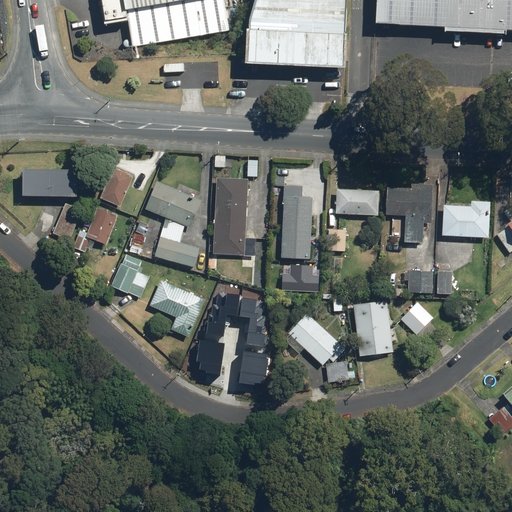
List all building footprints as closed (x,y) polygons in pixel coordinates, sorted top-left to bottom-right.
[(130,20),(136,46),(232,30),(226,0),(100,0),(104,26),(130,20)] [(243,65),(344,68),(347,0),(251,0),(245,18),(243,65)] [(511,0),(376,0),(376,27),(511,32),(511,0)] [(166,63),(166,71),(185,71),(185,63),(166,63)] [(217,154),(216,166),(233,167),(234,163),(226,162),(226,155),(217,154)] [(260,156),(250,156),(248,177),(259,178),(260,156)] [(134,175),(114,166),(101,197),(121,205),(134,175)] [(78,170),(22,169),(21,196),(78,196),(78,170)] [(250,179),(218,178),(214,254),(246,255),(250,179)] [(203,200),(157,181),(146,209),(192,227),(203,200)] [(433,223),(434,183),(412,183),(412,186),(387,186),(387,215),(396,216),(396,225),(408,226),(408,242),(423,243),(423,223),(433,223)] [(304,188),(285,187),(283,258),(312,259),(314,198),(303,197),(304,188)] [(380,189),(338,188),(337,214),(380,216),(380,189)] [(472,205),(445,204),(443,237),(489,238),(490,200),(472,200),(472,205)] [(84,210),(67,203),(54,233),(71,240),(84,210)] [(118,214),(98,207),(89,232),(81,230),(75,249),(86,253),(91,238),(107,244),(118,214)] [(150,222),(142,219),(137,231),(145,234),(150,222)] [(511,220),(508,223),(510,226),(498,235),(511,254),(511,253),(511,220)] [(348,230),(330,229),(330,251),(347,252),(348,230)] [(182,242),(163,237),(157,257),(176,262),(182,242)] [(152,264),(127,254),(113,286),(138,297),(152,264)] [(435,272),(411,271),(410,293),(434,293),(435,272)] [(454,272),(439,272),(439,294),(454,295),(454,272)] [(207,298),(162,279),(151,306),(178,317),(173,330),(190,338),(207,298)] [(245,291),(223,281),(214,301),(216,302),(210,315),(228,323),(234,310),(235,311),(245,291)] [(343,297),(334,297),(335,311),(344,310),(343,297)] [(389,301),(355,306),(362,356),(396,352),(389,301)] [(420,303),(403,319),(419,335),(436,319),(420,303)] [(344,345),(309,313),(290,333),(325,366),(344,345)] [(272,337),(222,322),(213,352),(263,367),(272,337)]
